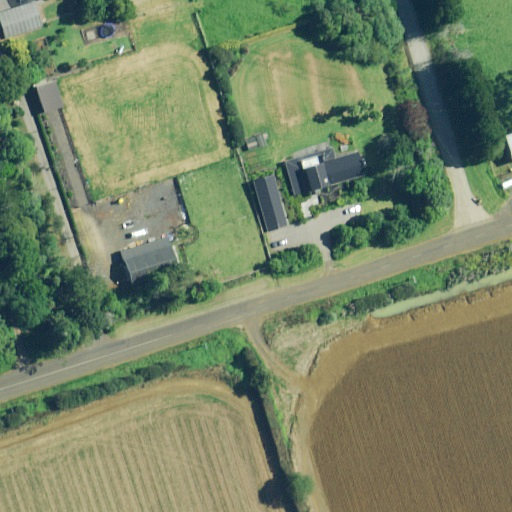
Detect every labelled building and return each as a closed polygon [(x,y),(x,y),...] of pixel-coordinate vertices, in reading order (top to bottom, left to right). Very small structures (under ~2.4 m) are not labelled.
[(40,26),(32,1),(0,12),(0,25),(5,39),(40,26)] [(38,112),(58,106),(49,79),(30,85),(38,112)] [(511,162),(511,132),(501,136),(509,163),(511,162)] [(300,162),(299,158),(283,163),(293,196),(361,176),(355,153),(332,159),(329,149),(317,153),(318,157),(300,162)] [(286,225),(269,176),(250,182),(266,232),(286,225)] [(356,215),(353,208),(335,215),(338,222),(356,215)] [(175,271),(164,237),(118,253),(130,286),(175,271)]
